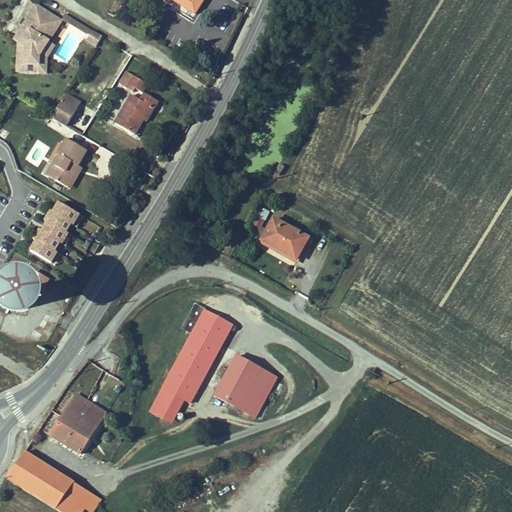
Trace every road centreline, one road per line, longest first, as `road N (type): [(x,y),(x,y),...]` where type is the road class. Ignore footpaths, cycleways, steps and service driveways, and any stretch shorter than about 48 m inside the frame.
road 1 (secondary): [(264,0),(223,94),(69,352)]
road 2 (residential): [(365,357),(295,412),(129,472),(89,476),(47,451)]
road 3 (unclassified): [(69,352),(86,358),(150,287),(202,274),(246,288),(365,357)]
road 4 (unclassified): [(365,357),(511,438)]
